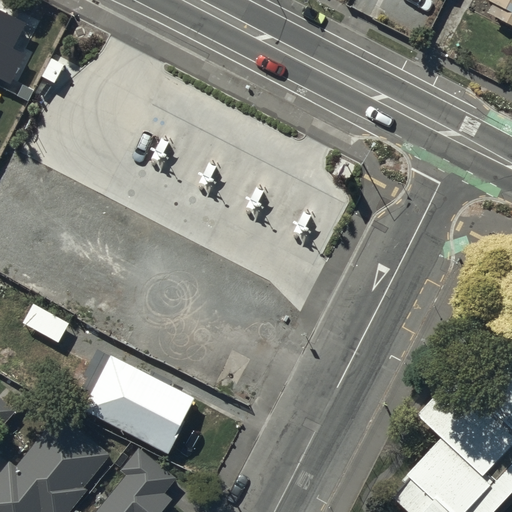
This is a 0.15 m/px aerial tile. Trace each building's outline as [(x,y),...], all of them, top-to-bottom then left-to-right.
[(511,0),(487,0),(504,9),(498,19),(511,26),(511,0)] [(28,24),(0,9),(0,76),(12,83),(26,56),(14,50),(28,24)] [(34,90),(24,85),(19,95),(29,100),(34,90)] [(131,173),(65,300),(134,335),(176,255),(226,281),(222,290),(248,303),(279,242),(247,225),(293,136),(236,106),(187,201),(131,173)] [(68,324),(36,306),(25,324),(58,342),(68,324)] [(511,349),(494,333),(412,417),(438,443),(408,474),(407,480),(409,484),(392,502),(402,511),(498,511),(511,497),(511,349)] [(197,401),(103,352),(75,405),(170,453),(197,401)] [(110,455),(60,414),(18,465),(11,459),(0,472),(0,511),(69,511),(87,491),(83,488),(110,455)] [(179,479),(139,449),(121,472),(128,477),(98,511),(166,511),(175,500),(168,494),(179,479)]
